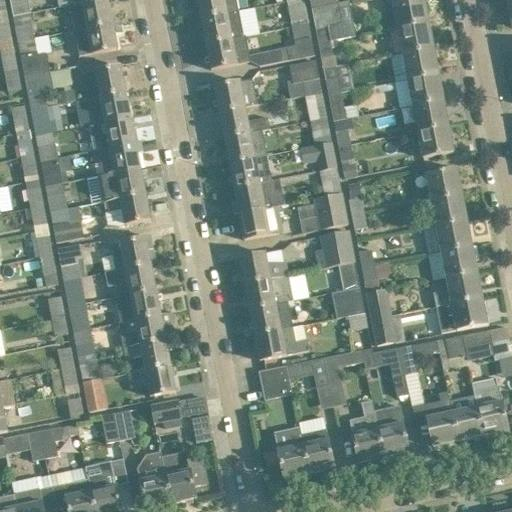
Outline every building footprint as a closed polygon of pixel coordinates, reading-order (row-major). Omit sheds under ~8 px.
[(0,0),(0,22),(8,21),(4,0),(0,0)] [(75,32),(114,24),(108,0),(101,0),(70,6),(75,32)] [(197,0),(201,19),(239,12),(236,0),(197,0)] [(287,3),(292,29),(309,26),(304,0),(287,3)] [(336,0),(309,0),(312,10),(338,4),(336,0)] [(399,29),(429,23),(424,0),(405,0),(394,2),(399,29)] [(353,23),(342,25),(338,4),(312,10),(318,44),(331,42),(331,41),(355,36),(353,23)] [(239,12),(201,19),(206,44),(243,37),(239,12)] [(0,42),(12,40),(8,21),(0,22),(0,42)] [(80,58),(92,55),(99,54),(119,50),(116,36),(123,34),(121,23),(114,24),(75,32),(80,58)] [(404,55),(434,49),(429,23),(399,29),(404,55)] [(18,43),(35,40),(32,24),(15,28),(18,43)] [(286,49),(289,62),(315,57),(309,26),(292,29),(295,47),(286,49)] [(211,71),(231,67),(251,63),(246,37),(243,37),(206,44),(211,71)] [(18,43),(24,77),(50,72),(47,54),(38,55),(35,40),(18,43)] [(321,59),(334,57),(331,42),(318,44),(321,59)] [(409,81),(439,75),(434,49),(404,55),(409,81)] [(4,72),(17,70),(14,53),(1,56),(4,68),(4,72)] [(305,97),(323,94),(316,61),(290,67),(293,84),(302,83),(305,97)] [(83,74),(89,100),(127,93),(122,67),(83,74)] [(337,68),(323,70),(329,97),(342,94),(337,68)] [(8,93),(21,90),(17,70),(4,72),(5,74),(8,93)] [(45,92),(54,90),(50,72),(24,77),(31,112),(48,108),(47,102),(45,92)] [(414,107),(444,101),(439,75),(409,81),(413,104),(414,107)] [(258,106),(253,80),(215,87),(220,113),(246,108),(258,106)] [(74,91),(56,94),(58,105),(77,102),(74,91)] [(94,125),(132,118),(127,93),(89,100),(94,125)] [(308,114),(326,111),(323,94),(305,97),(308,114)] [(342,94),(329,97),(334,122),(346,120),(346,118),(342,94)] [(419,132),(449,127),(444,101),(414,107),(416,119),(419,132)] [(16,135),(29,133),(24,106),(11,109),(16,135)] [(31,112),(36,138),(53,134),(48,108),(31,112)] [(246,108),(220,113),(225,139),(262,132),(270,129),(268,118),(249,122),(246,108)] [(100,151),(137,144),(132,118),(94,125),(89,126),(91,138),(97,137),(100,151)] [(424,159),(434,157),(454,153),(449,127),(419,132),(424,159)] [(315,149),(333,145),(330,130),(312,134),(315,149)] [(336,133),(339,148),(351,146),(348,130),(336,133)] [(225,139),(230,164),(267,157),(262,132),(225,139)] [(16,135),(21,160),(34,157),(29,133),(16,135)] [(36,138),(41,163),(58,159),(53,134),(36,138)] [(102,161),(105,175),(142,169),(139,155),(144,154),(142,143),(137,144),(94,152),(96,163),(102,161)] [(333,145),(315,149),(318,162),(319,172),(338,169),(333,145)] [(351,146),(339,148),(341,162),(349,161),(354,160),(351,146)] [(24,179),(38,176),(34,157),(21,160),(24,178),(24,179)] [(267,157),(230,164),(235,189),(272,182),(267,157)] [(46,189),(63,185),(58,159),(41,163),(46,189)] [(349,165),(342,166),(345,181),(358,178),(355,164),(349,165)] [(99,177),(104,203),(147,194),(142,169),(105,175),(99,177)] [(432,202),(462,196),(457,169),(427,175),(432,202)] [(325,199),(343,195),(338,170),(320,174),(324,198),(325,199)] [(359,183),(347,186),(350,201),(362,198),(359,183)] [(237,203),(233,204),(235,216),(239,215),(277,207),(285,206),(283,198),(265,202),(261,184),(235,189),(237,203)] [(51,214),(68,210),(63,185),(46,189),(51,214)] [(30,209),(43,207),(40,188),(26,190),(30,209)] [(147,194),(104,203),(106,211),(122,208),(125,226),(132,224),(152,220),(147,194)] [(320,232),(350,226),(343,195),(325,199),(313,201),(314,205),(317,217),(320,232)] [(437,227),(467,221),(462,196),(432,202),(437,227)] [(352,217),(365,215),(362,198),(350,201),(348,201),(352,217)] [(34,228),(47,225),(43,207),(30,209),(34,228)] [(277,207),(239,215),(245,241),(283,233),(277,207)] [(82,226),(71,228),(68,210),(51,214),(57,245),(85,239),(82,226)] [(368,228),(365,215),(352,217),(354,231),(368,228)] [(437,227),(442,253),(472,247),(467,221),(437,227)] [(338,267),(338,268),(356,265),(350,231),(320,237),(326,269),(338,267)] [(40,259),(53,256),(49,237),(36,240),(38,252),(40,259)] [(153,249),(152,239),(151,238),(150,238),(147,239),(127,243),(120,244),(111,246),(113,256),(103,258),(106,273),(152,265),(156,264),(153,249)] [(77,260),(83,259),(80,245),(58,250),(64,283),(80,279),(80,278),(79,270),(77,260)] [(447,279),(477,273),(472,247),(442,253),(447,279)] [(362,269),(375,266),(372,250),(359,253),(362,269)] [(286,263),(269,267),(266,254),(260,255),(240,259),(236,260),(238,274),(240,282),(244,281),(245,285),(289,277),(286,263)] [(40,259),(42,268),(43,276),(56,273),(53,256),(40,259)] [(117,298),(120,297),(157,290),(152,265),(106,273),(105,273),(107,287),(115,286),(117,298)] [(341,284),(359,281),(356,265),(338,268),(341,284)] [(377,281),(375,266),(362,269),(364,283),(377,281)] [(433,294),(436,308),(483,299),(477,273),(447,279),(450,290),(433,294)] [(248,299),(244,300),(245,308),(249,307),(250,311),(288,303),(294,302),(289,278),(289,277),(245,285),(248,299)] [(64,283),(68,307),(85,304),(80,279),(64,283)] [(162,316),(157,290),(120,297),(124,322),(162,316)] [(365,294),(371,322),(392,318),(387,290),(365,294)] [(51,319),(65,316),(61,299),(48,302),(51,319)] [(441,335),(458,332),(488,326),(483,299),(436,308),(441,335)] [(348,319),(365,315),(362,300),(335,305),(337,319),(347,317),(348,319)] [(288,303),(250,311),(255,336),(293,328),(288,303)] [(119,323),(123,349),(167,341),(164,327),(174,325),(172,314),(162,316),(124,322),(119,323)] [(73,333),(90,330),(87,315),(70,318),(73,333)] [(351,332),(368,329),(365,315),(348,319),(349,326),(351,332)] [(55,338),(68,335),(65,316),(51,319),(52,321),(55,338)] [(376,347),(397,343),(392,318),(371,322),(376,347)] [(307,342),(296,344),(293,328),(255,336),(260,362),(280,358),(287,357),(309,352),(307,342)] [(93,344),(90,330),(73,333),(76,347),(93,344)] [(465,350),(492,344),(490,332),(470,336),(462,338),(462,336),(437,341),(439,350),(443,369),(451,367),(449,360),(466,357),(467,357),(465,350)] [(125,361),(142,358),(145,371),(172,366),(167,341),(123,349),(125,361)] [(437,341),(400,349),(406,376),(418,374),(414,356),(439,350),(437,341)] [(468,362),(476,361),(495,356),(492,344),(465,350),(467,357),(466,357),(468,362)] [(61,371),(74,368),(71,348),(57,350),(61,369),(61,371)] [(400,349),(387,351),(393,378),(406,376),(400,349)] [(361,352),(323,359),(330,386),(341,384),(338,368),(364,363),(361,352)] [(78,357),(83,384),(101,381),(95,353),(78,357)] [(323,359),(286,367),(289,381),(314,375),(317,389),(330,386),(323,359)] [(131,389),(148,386),(150,398),(177,392),(172,366),(145,371),(128,374),(131,389)] [(262,387),(290,382),(289,381),(286,367),(259,373),(262,387)] [(66,396),(79,394),(74,368),(61,371),(66,396)] [(499,440),(510,437),(497,379),(472,384),(475,396),(483,437),(498,434),(499,440)] [(106,394),(103,394),(101,381),(83,384),(86,398),(89,414),(109,410),(106,394)] [(290,382),(262,387),(265,401),(292,396),(290,382)] [(434,448),(459,442),(450,402),(448,392),(439,394),(441,402),(425,406),(434,448)] [(71,420),(84,418),(79,394),(66,396),(71,420)] [(459,442),(483,437),(475,396),(450,402),(459,442)] [(178,401),(151,407),(151,408),(154,425),(163,423),(164,431),(182,427),(181,420),(182,420),(178,401)] [(359,464),(384,458),(374,413),(372,401),(361,404),(364,417),(350,421),(353,435),(359,464)] [(388,410),(374,413),(384,458),(410,453),(405,433),(403,424),(400,407),(388,410)] [(126,412),(115,414),(120,442),(132,440),(126,412)] [(107,445),(120,442),(115,414),(101,417),(107,445)] [(267,414),(254,417),(257,431),(270,428),(267,414)] [(62,438),(60,428),(40,432),(45,460),(58,457),(55,443),(63,441),(62,438)] [(284,480),(310,475),(302,436),(300,429),(289,431),(293,448),(278,451),(284,480)] [(302,436),(310,475),(335,469),(327,430),(302,436)] [(28,435),(4,440),(6,452),(30,447),(33,462),(45,460),(40,432),(28,435)] [(161,453),(172,505),(197,499),(194,488),(207,485),(202,460),(190,462),(188,452),(162,458),(161,453)] [(138,469),(141,481),(140,481),(146,510),(172,505),(161,453),(147,456),(138,469)] [(117,486),(114,474),(113,467),(102,470),(103,477),(89,480),(91,492),(95,511),(122,511),(119,496),(117,487),(117,486)] [(64,486),(68,507),(69,511),(95,511),(91,492),(89,480),(64,486)] [(44,511),(40,490),(15,495),(18,511),(44,511)] [(0,497),(0,511),(18,511),(15,495),(0,497)]
